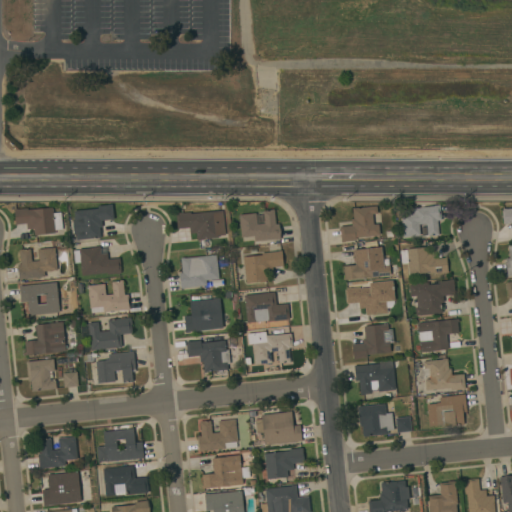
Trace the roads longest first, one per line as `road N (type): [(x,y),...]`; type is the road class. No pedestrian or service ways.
road 1 (residential): [(0,418),(328,386)]
road 2 (tertiary): [(0,177),(303,177)]
road 3 (residential): [(148,238),(180,511)]
road 4 (residential): [(473,228),(497,445)]
road 5 (residential): [(328,386),(303,177)]
road 6 (residential): [(0,313),(20,511)]
road 7 (residential): [(337,464),(511,444)]
road 8 (residential): [(342,511),(328,386)]
road 9 (tertiary): [(387,177),(511,177)]
